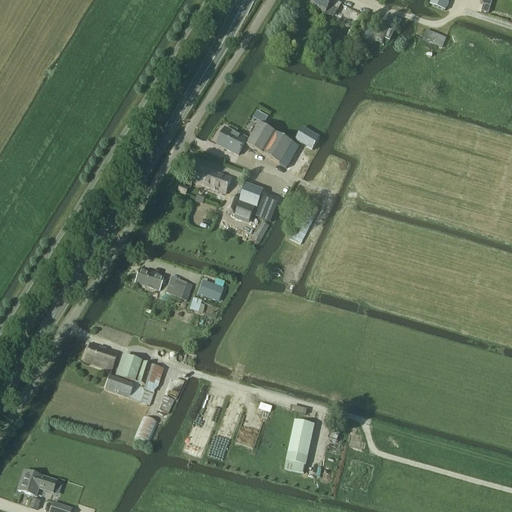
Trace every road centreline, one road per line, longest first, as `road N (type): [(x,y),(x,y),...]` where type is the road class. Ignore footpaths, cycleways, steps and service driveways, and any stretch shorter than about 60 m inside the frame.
road 1 (unclassified): [(269,0),(0,439)]
road 2 (primary): [(0,405),(219,47)]
road 3 (track): [(511,490),(373,451),(362,421),(320,410)]
